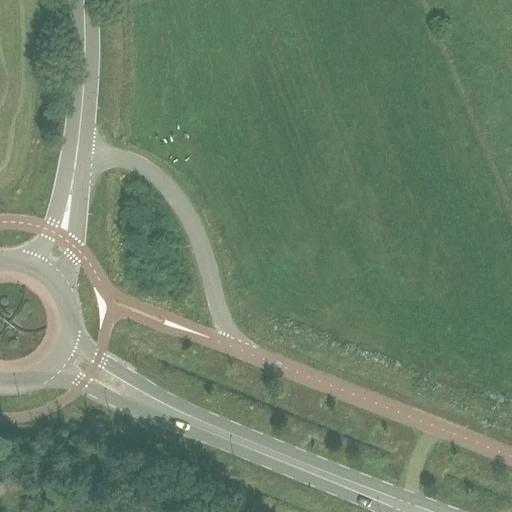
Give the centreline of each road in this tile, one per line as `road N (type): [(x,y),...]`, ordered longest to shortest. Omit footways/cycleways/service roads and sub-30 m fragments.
road 1 (unclassified): [(76,154),(131,161),(162,182),(199,241),(221,324),(241,351),(511,457)]
road 2 (primary): [(446,511),(177,404),(66,345)]
road 3 (primary): [(53,365),(384,511)]
road 4 (unclassified): [(76,154),(83,0)]
